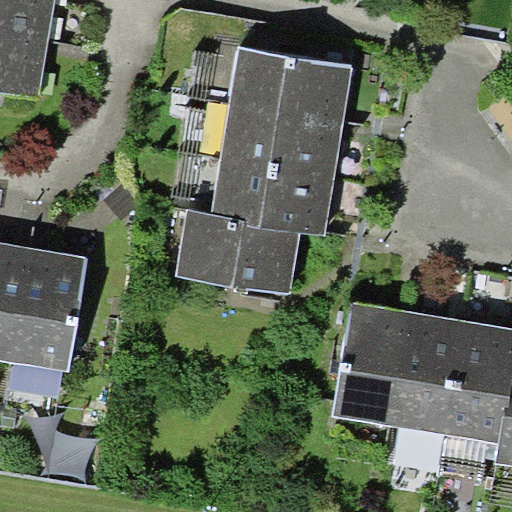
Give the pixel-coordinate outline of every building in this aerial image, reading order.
[(45,0),(0,0),(0,87),(31,92),(45,0)] [(346,62),(230,43),(204,209),(299,224),(320,227),(346,62)] [(290,286),(299,224),(204,209),(185,206),(175,268),(290,286)] [(0,240),(0,352),(71,365),(89,256),(0,240)] [(511,344),(511,325),(346,298),(327,411),(496,439),(493,457),(511,460),(511,346),(511,347),(511,344)]
